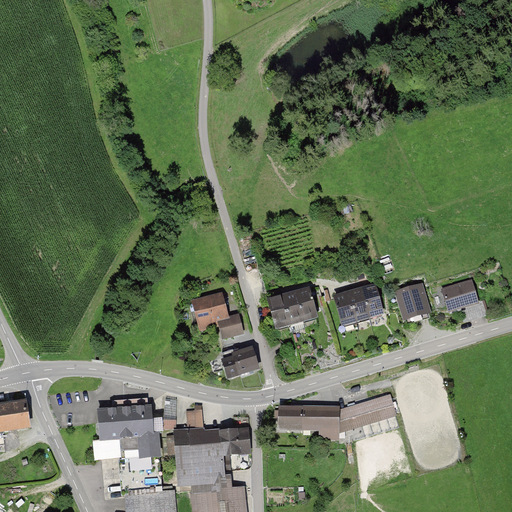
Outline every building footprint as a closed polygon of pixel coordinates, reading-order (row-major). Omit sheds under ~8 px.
[(400,282),(408,313),(432,308),(424,276),(400,282)] [(473,282),(444,292),(451,314),(481,304),(473,282)] [(379,286),(364,291),(372,320),(388,316),(379,286)] [(313,290),(298,294),(306,323),(322,318),(313,290)] [(364,291),(349,295),(357,324),(372,320),(364,291)] [(224,293),(191,302),(197,326),(230,317),(224,293)] [(298,294),(283,299),(291,327),(306,323),(298,294)] [(349,295),(333,299),(342,329),(357,324),(349,295)] [(283,299),(268,303),(276,331),(291,327),(283,299)] [(245,335),(240,315),(218,321),(223,341),(245,335)] [(235,358),(224,362),(230,378),(240,375),(258,369),(252,350),(234,356),(235,358)] [(391,397),(344,411),(353,439),(400,425),(391,397)] [(29,404),(0,407),(0,433),(32,429),(29,404)] [(153,407),(114,410),(116,442),(156,439),(153,407)] [(338,436),(339,409),(278,407),(277,433),(338,436)] [(175,438),(169,438),(171,454),(177,454),(178,468),(175,468),(176,477),(179,477),(179,480),(195,479),(197,511),(245,511),(243,490),(232,491),(226,477),(225,477),(223,456),(250,453),(248,432),(191,437),(190,428),(183,429),(183,432),(175,433),(175,438)] [(166,511),(163,460),(124,462),(127,511),(166,511)]
